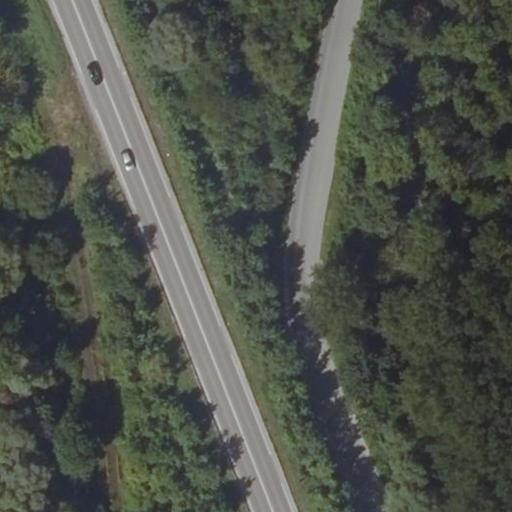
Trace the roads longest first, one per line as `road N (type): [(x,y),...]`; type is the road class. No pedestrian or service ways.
road 1 (secondary): [(71,0),(275,511)]
road 2 (unclassified): [(386,511),(310,316),(310,256),(354,0)]
